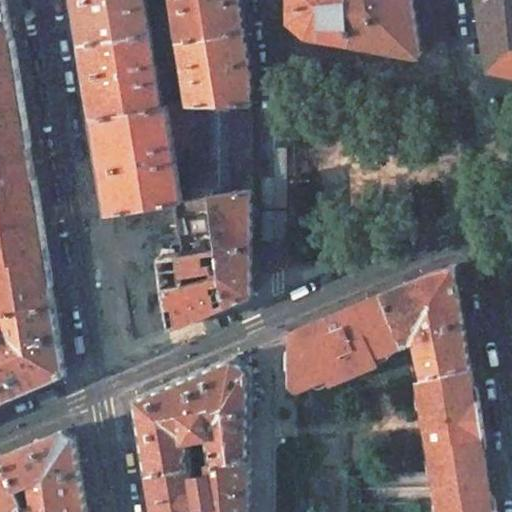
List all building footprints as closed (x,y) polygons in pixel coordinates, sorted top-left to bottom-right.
[(0,0),(0,23),(11,22),(7,0),(0,0)] [(75,0),(83,43),(152,32),(148,5),(147,0),(75,0)] [(174,0),(182,41),(246,30),(240,0),(174,0)] [(354,43),(350,0),(292,0),(293,20),(310,35),(346,42),(352,43),(354,43)] [(415,11),(413,0),(350,0),(354,43),(420,55),(422,55),(415,11)] [(511,0),(480,0),(492,69),(511,72),(511,0)] [(39,201),(27,123),(21,124),(15,85),(20,84),(11,22),(0,23),(0,309),(55,301),(45,239),(40,240),(34,202),(39,201)] [(246,30),(182,41),(193,104),(253,104),(253,76),(246,30)] [(152,32),(83,43),(94,117),(164,106),(155,51),(152,32)] [(15,85),(21,124),(27,123),(21,85),(20,84),(15,85)] [(164,106),(94,117),(109,212),(116,211),(156,204),(173,202),(192,198),(190,174),(180,174),(175,145),(188,144),(186,104),(180,104),(164,106)] [(193,104),(186,104),(188,144),(190,174),(192,198),(212,195),(253,188),(253,104),(193,104)] [(253,292),(253,188),(212,195),(218,238),(220,249),(227,305),(253,294),(253,292)] [(192,198),(173,202),(178,243),(218,238),(212,195),(192,198)] [(45,239),(39,201),(34,202),(40,240),(45,239)] [(165,271),(167,284),(175,328),(183,323),(227,305),(220,249),(180,254),(180,253),(174,254),(174,249),(162,251),(165,271)] [(466,331),(456,266),(442,270),(428,274),(397,287),(383,293),(405,344),(405,345),(426,336),(429,354),(420,356),(426,378),(430,377),(471,367),(466,331)] [(342,311),(296,331),(297,382),(299,386),(301,389),(306,387),(315,382),(329,376),(332,383),(371,366),(379,363),(376,356),(390,350),(405,344),(383,293),(355,305),(357,311),(350,314),(344,316),(342,311)] [(0,309),(0,396),(2,401),(66,374),(67,372),(57,314),(55,301),(0,309)] [(350,314),(357,311),(355,305),(348,308),(342,311),(344,316),(350,314)] [(390,350),(376,356),(379,363),(386,360),(388,359),(390,356),(391,354),(390,350)] [(237,356),(139,398),(151,473),(195,466),(191,439),(211,436),(215,463),(252,457),(253,367),(237,356)] [(488,479),(480,425),(475,426),(472,412),(478,411),(471,367),(430,377),(426,378),(420,379),(427,421),(433,462),(437,487),(438,487),(442,486),(488,479)] [(323,386),(332,383),(329,376),(315,382),(317,385),(319,386),(323,386)] [(65,429),(4,455),(18,489),(34,482),(37,504),(25,506),(27,511),(88,511),(77,436),(65,429)] [(0,456),(0,511),(27,511),(25,506),(18,489),(4,455),(0,456)] [(195,466),(151,473),(156,511),(202,511),(202,506),(217,503),(218,511),(251,511),(252,457),(215,463),(211,463),(212,473),(197,475),(195,466)] [(437,487),(441,511),(493,511),(488,479),(442,486),(438,487),(437,487)]
